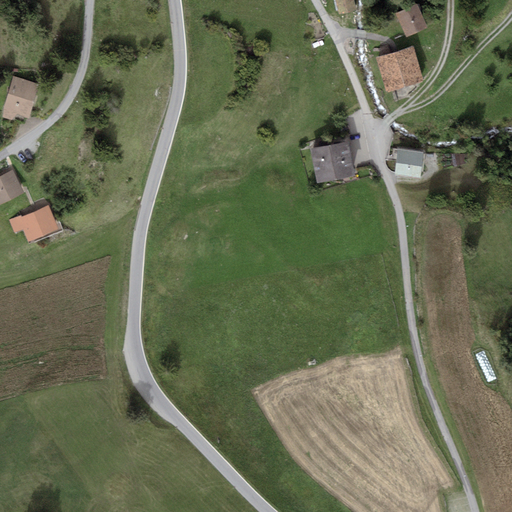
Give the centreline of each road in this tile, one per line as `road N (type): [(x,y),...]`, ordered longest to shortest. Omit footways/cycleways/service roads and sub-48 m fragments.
road 1 (tertiary): [(173,0),(178,85),(140,228),(133,345),(150,390),(268,511)]
road 2 (track): [(316,0),(349,63),(400,211),(416,345),(474,511)]
road 3 (residential): [(92,0),(88,56),(67,107),(0,157)]
road 4 (track): [(373,132),(452,81),(511,13)]
road 5 (track): [(398,111),(440,65),(450,0)]
